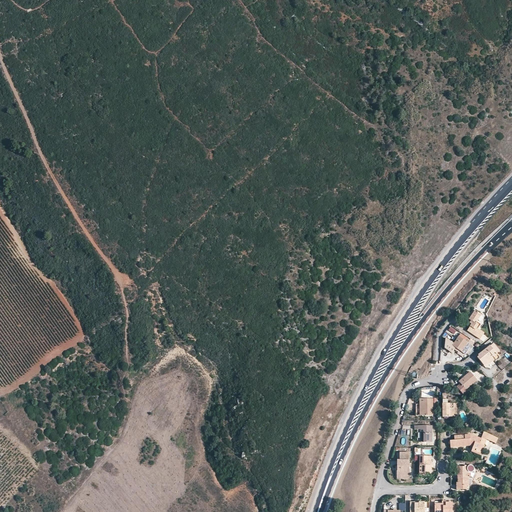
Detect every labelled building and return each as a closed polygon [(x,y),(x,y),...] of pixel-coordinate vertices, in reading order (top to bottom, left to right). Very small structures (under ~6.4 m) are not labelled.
[(471,321),(468,325),(470,326),(469,327),(467,330),(480,339),(484,333),(478,329),(476,327),(478,325),(475,323),(477,321),(481,314),(475,310),(469,319),(471,321)] [(450,326),(446,331),(453,336),(457,330),(450,326)] [(478,343),(474,341),(471,339),(468,342),(465,340),(468,337),(462,333),(459,336),(453,344),(445,338),(445,348),(452,353),(455,349),(459,352),(458,353),(462,356),(474,347),(472,346),(473,344),(476,346),(478,343)] [(493,343),(480,353),(481,355),(479,356),(477,357),(484,366),(488,362),(487,361),(493,356),(495,359),(497,360),(498,360),(499,359),(499,356),(496,353),(499,350),(493,343)] [(485,367),(495,359),(493,356),(487,361),(488,362),(484,366),(485,367)] [(477,380),(470,371),(459,381),(461,383),(457,386),(464,395),(468,391),(466,389),(477,380)] [(443,416),(453,416),(453,412),(450,412),(450,408),(455,408),(455,403),(448,403),(448,393),(443,393),(443,402),(443,410),(443,416)] [(433,415),(433,403),(422,403),(422,415),(433,415)] [(432,442),(433,425),(415,425),(415,429),(421,429),(421,442),(432,442)] [(484,446),(484,445),(480,443),(481,438),(471,434),(455,436),(455,440),(450,440),(451,447),(470,445),(473,446),(472,448),(477,450),(476,453),(481,455),(484,446)] [(405,475),(410,475),(410,452),(400,452),(400,460),(397,459),(397,466),(400,466),(400,468),(399,468),(399,471),(397,471),(397,475),(405,475)] [(419,473),(426,473),(431,473),(432,460),(429,460),(428,456),(420,455),(419,473)] [(469,485),(469,477),(466,477),(469,472),(471,472),(473,472),(474,470),(475,468),(474,466),(472,465),(470,465),(469,465),(468,466),(456,467),(457,475),(458,475),(458,482),(457,482),(457,489),(467,489),(467,485),(469,485)] [(424,511),(425,501),(419,501),(419,503),(414,503),(415,501),(410,502),(410,511),(424,511)] [(446,503),(442,503),(435,503),(435,511),(452,511),(452,501),(446,501),(446,503)]
